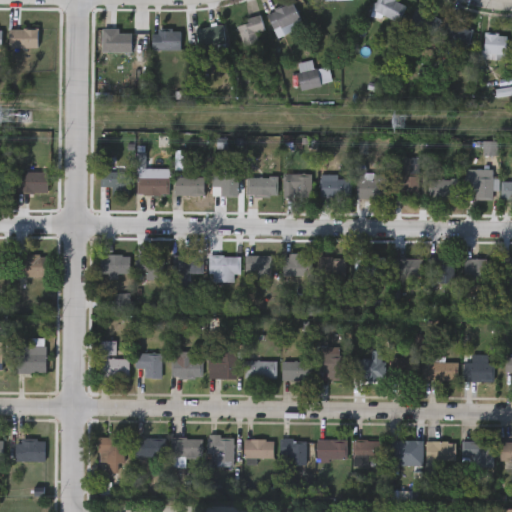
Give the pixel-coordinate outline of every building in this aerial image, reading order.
[(374,0),(402,0),(406,2),(396,22),(370,8),(374,0)] [(275,35),(265,12),(291,1),(301,24),(275,35)] [(430,34),(407,21),(416,6),(439,18),(430,34)] [(235,22),(259,14),(264,29),(254,32),(257,41),(243,46),(235,22)] [(194,27),(221,24),(223,43),(195,46),(194,27)] [(443,43),(443,25),(468,25),(468,43),(443,43)] [(117,27),(117,32),(130,32),(130,50),(101,50),(101,27),(117,27)] [(36,28),(36,47),(7,47),(7,28),(36,28)] [(179,48),(150,48),(150,29),(179,29),(179,48)] [(504,33),(505,57),(482,57),(481,33),(504,33)] [(297,60),(311,60),(311,67),(328,67),(328,84),(297,84),(297,60)] [(464,190),(464,168),(492,168),(492,199),(473,199),(473,190),(464,190)] [(166,170),(166,192),(135,192),(135,170),(166,170)] [(210,186),(210,170),(237,170),(237,196),(218,196),(218,186),(210,186)] [(16,192),(16,171),(47,171),(47,192),(16,192)] [(99,186),(99,171),(127,171),(127,194),(110,194),(110,186),(99,186)] [(309,172),(309,196),(283,196),(283,172),(309,172)] [(385,174),(385,197),(355,197),(355,174),(385,174)] [(398,197),(398,174),(417,174),(417,197),(398,197)] [(348,196),(319,196),(319,175),(348,175),(348,196)] [(202,176),(202,194),(173,194),(173,176),(202,176)] [(276,196),(245,196),(245,176),(276,176),(276,196)] [(458,178),(459,199),(428,199),(427,178),(458,178)] [(511,200),(500,200),(500,180),(511,180),(511,200)] [(144,279),(144,268),(137,268),(137,252),(163,252),(163,279),(144,279)] [(99,276),(99,253),(129,253),(129,276),(99,276)] [(201,272),(171,272),(171,253),(201,253),(201,272)] [(209,283),(209,254),(237,254),(237,283),(209,283)] [(270,254),(270,279),(244,279),(244,254),(270,254)] [(306,255),(306,278),(284,278),(284,255),(306,255)] [(17,276),(17,256),(48,256),(48,276),(17,276)] [(343,256),(343,276),(316,276),(316,256),(343,256)] [(354,274),(354,256),(384,256),(384,274),(354,274)] [(453,280),(426,280),(426,256),(453,256),(453,280)] [(416,257),(416,274),(390,274),(390,257),(416,257)] [(492,258),(492,276),(463,276),(463,258),(492,258)] [(500,272),(500,258),(511,258),(511,283),(506,283),(506,272),(500,272)] [(114,340),(114,357),(128,357),(128,375),(98,375),(98,340),(114,340)] [(16,371),(16,344),(44,344),(44,371),(16,371)] [(325,378),(325,369),(321,369),(321,345),(343,345),(343,378),(325,378)] [(160,352),(160,377),(143,377),(143,367),(135,367),(135,352),(160,352)] [(234,377),(207,377),(207,353),(235,354),(234,377)] [(357,377),(357,355),(418,355),(418,377),(357,377)] [(171,357),(201,357),(201,376),(171,376),(171,357)] [(275,359),(275,378),(244,378),(244,359),(275,359)] [(310,379),(280,379),(280,360),(310,360),(310,379)] [(456,378),(426,378),(426,360),(456,360),(456,378)] [(493,361),(493,379),(463,380),(463,361),(493,361)] [(232,436),(232,464),(215,465),(215,451),(206,451),(206,436),(232,436)] [(44,437),(44,459),(14,459),(14,437),(44,437)] [(98,472),(98,437),(123,437),(123,472),(98,472)] [(133,455),(133,437),(163,437),(163,455),(133,455)] [(200,437),(200,457),(170,457),(170,437),(200,437)] [(242,457),(242,437),(272,437),(272,457),(242,457)] [(305,438),(305,459),(280,459),(280,438),(305,438)] [(316,460),(316,439),(345,439),(345,460),(316,460)] [(384,439),(384,461),(352,461),(352,439),(384,439)] [(420,464),(388,464),(388,439),(420,439),(420,464)] [(454,439),(454,460),(426,460),(426,439),(454,439)] [(470,457),(461,457),(461,441),(492,441),(492,465),(470,465),(470,457)] [(511,441),(511,459),(498,459),(498,441),(511,441)]
